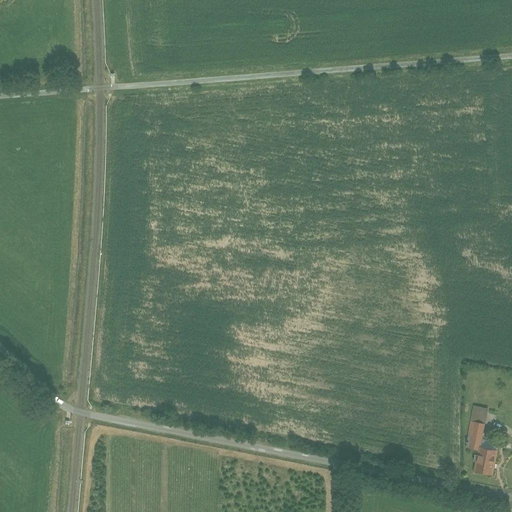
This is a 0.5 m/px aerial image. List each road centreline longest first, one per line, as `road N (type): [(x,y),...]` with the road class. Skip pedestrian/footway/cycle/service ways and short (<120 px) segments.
road 1 (unclassified): [(0,349),(55,401),(83,415),(511,499)]
road 2 (unclassified): [(0,97),(511,57)]
